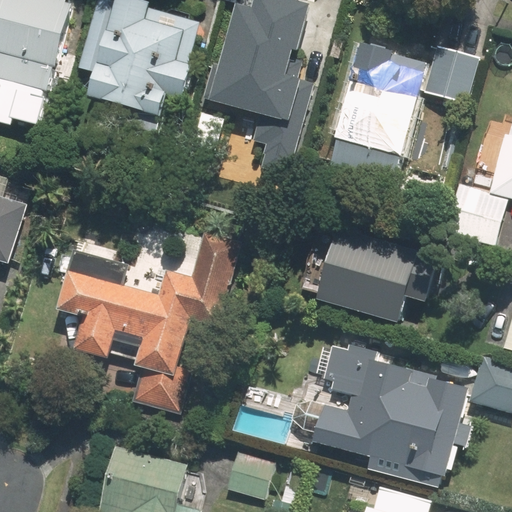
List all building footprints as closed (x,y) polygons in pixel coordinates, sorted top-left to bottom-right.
[(79,0),(2,0),(0,9),(0,119),(47,131),(79,0)] [(201,16),(135,0),(125,0),(100,102),(174,121),(201,16)] [(231,17),(211,91),(299,114),(315,55),(275,44),(279,30),(231,17)] [(432,61),(367,45),(337,164),(402,180),(432,61)] [(442,50),(432,93),(472,103),(482,60),(442,50)] [(511,156),(502,198),(511,200),(511,156)] [(0,173),(0,172),(0,171),(0,262),(13,267),(31,207),(0,197),(0,173)] [(511,202),(511,200),(465,189),(455,229),(502,241),(511,202)] [(328,296),(326,304),(407,328),(415,301),(431,306),(445,259),(348,230),(343,247),(322,241),(308,290),(328,296)] [(224,329),(248,242),(207,231),(193,279),(168,272),(161,298),(130,290),(137,265),(85,251),(66,317),(87,323),(79,353),(118,364),(124,341),(145,347),(133,389),(192,406),(204,363),(184,357),(194,321),(224,329)] [(477,387),(382,359),(387,343),(332,327),(317,380),(336,385),(320,440),(451,478),(473,403),(477,387)] [(477,387),(473,403),(511,414),(511,366),(485,359),(477,387)] [(195,464),(120,445),(103,511),(210,511),(211,509),(185,502),(195,464)] [(280,463),(243,452),(230,493),(267,504),(280,463)] [(438,511),(442,501),(378,483),(370,511),(438,511)]
